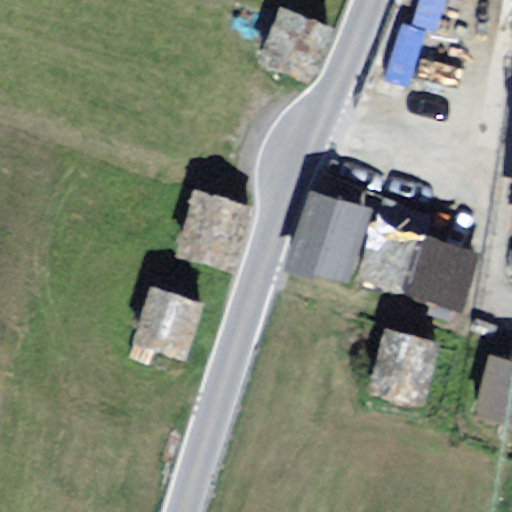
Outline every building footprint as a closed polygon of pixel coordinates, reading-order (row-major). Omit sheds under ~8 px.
[(326,29),(279,8),(255,61),(302,82),(326,29)] [(250,206),(194,190),(174,254),(231,271),(250,206)] [(369,208),(310,192),(288,272),(346,288),(369,208)] [(373,226),(358,279),(461,308),(476,254),(373,226)] [(201,303),(151,286),(132,341),(183,358),(201,303)] [(387,331),(370,394),(420,408),(438,345),(387,331)] [(511,360),(489,354),(472,415),(511,426),(511,360)]
